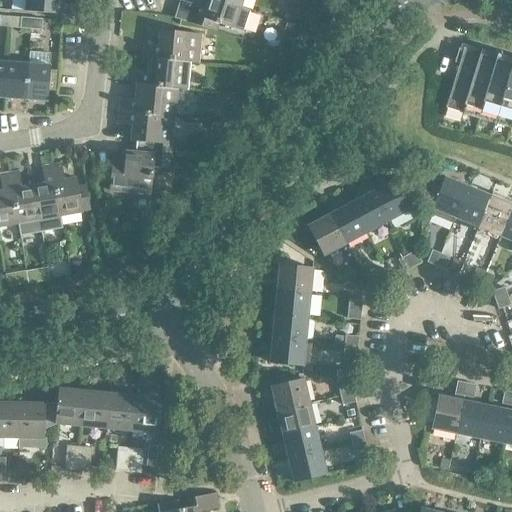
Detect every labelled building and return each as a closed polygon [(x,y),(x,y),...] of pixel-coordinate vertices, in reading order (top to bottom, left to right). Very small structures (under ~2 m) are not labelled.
[(61,3),(61,0),(25,0),(25,11),(74,17),(75,4),(61,3)] [(217,0),(206,0),(204,8),(180,0),(175,18),(194,24),(216,32),(219,24),(233,28),(242,32),(249,10),(240,7),(217,0)] [(31,19),(21,18),(20,28),(30,29),(31,19)] [(31,19),(30,29),(41,30),(42,20),(31,19)] [(148,58),(188,62),(197,63),(200,34),(160,30),(159,46),(144,44),(143,58),(148,58)] [(287,53),(297,41),(282,37),(278,50),(287,53)] [(511,64),(462,49),(445,108),(511,128),(511,64)] [(188,62),(148,58),(147,73),(132,71),(131,85),(136,85),(176,89),(185,90),(188,62)] [(28,64),(6,62),(3,98),(25,100),(28,64)] [(50,66),(49,66),(28,64),(25,100),(47,101),(50,66)] [(120,98),(119,111),(173,116),(176,89),(136,85),(135,100),(120,98)] [(173,116),(119,111),(118,124),(132,126),(130,141),(135,142),(173,145),(173,144),(171,144),(173,116)] [(173,145),(135,142),(134,153),(125,152),(124,159),(111,158),(108,191),(150,195),(153,168),(170,170),(173,145)] [(61,164),(51,166),(62,227),(65,226),(63,215),(82,212),(82,210),(89,209),(85,186),(77,187),(76,178),(64,180),(61,164)] [(44,184),(33,186),(39,219),(57,216),(59,227),(62,227),(51,166),(41,168),(44,184)] [(17,223),(39,219),(33,186),(21,188),(18,172),(8,173),(17,223)] [(0,226),(17,223),(8,173),(0,174),(0,182),(1,191),(0,191),(0,226)] [(445,177),(443,181),(423,173),(425,205),(432,208),(430,214),(452,224),(455,218),(468,187),(445,177)] [(394,180),(372,192),(388,221),(409,209),(394,180)] [(455,218),(478,227),(490,196),(468,187),(455,218)] [(388,221),(372,192),(351,203),(366,232),(388,221)] [(478,227),(500,236),(511,206),(511,204),(490,196),(478,227)] [(345,244),(366,232),(351,203),(330,214),(345,244)] [(511,241),(511,206),(500,236),(511,241)] [(345,244),(330,214),(308,226),(324,255),(345,244)] [(435,266),(440,254),(431,250),(426,262),(435,266)] [(414,251),(406,255),(412,267),(421,263),(414,251)] [(440,254),(435,266),(444,270),(449,257),(440,254)] [(406,255),(398,260),(404,272),(412,267),(406,255)] [(81,260),(71,263),(73,272),(83,269),(81,260)] [(463,262),(457,260),(450,263),(448,268),(458,273),(463,262)] [(279,266),(277,290),(309,293),(311,269),(279,266)] [(383,268),(374,272),(381,284),(389,280),(383,268)] [(480,284),(485,272),(475,268),(471,281),(480,284)] [(374,272),(366,277),(372,289),(381,284),(374,272)] [(485,272),(480,284),(489,288),(494,275),(485,272)] [(4,274),(7,288),(13,286),(11,273),(4,274)] [(23,273),(12,276),(14,285),(25,283),(23,273)] [(494,300),(507,296),(504,287),(491,291),(494,300)] [(309,293),(277,290),(274,314),(307,317),(309,293)] [(510,305),(507,296),(494,300),(498,310),(510,305)] [(347,309),(361,310),(362,301),(348,299),(347,309)] [(361,310),(347,309),(346,319),(360,320),(361,310)] [(305,341),(307,317),(274,314),(272,338),(305,341)] [(358,337),(344,335),(344,345),(357,346),(358,337)] [(305,341),(272,338),(270,362),(302,365),(305,341)] [(357,346),(344,345),(343,354),(356,356),(357,346)] [(271,388),(277,412),(309,404),(303,380),(271,388)] [(466,383),(457,381),(454,394),(463,396),(466,383)] [(340,396),(353,393),(350,383),(337,386),(340,396)] [(466,383),(463,396),(473,398),(476,385),(466,383)] [(54,425),(81,427),(84,391),(58,389),(54,425)] [(106,430),(109,393),(84,391),(81,427),(106,430)] [(511,397),(511,392),(503,391),(501,404),(510,406),(511,397)] [(135,396),(109,393),(106,430),(131,432),(135,396)] [(355,402),(353,393),(340,396),(342,405),(355,402)] [(135,396),(131,432),(131,437),(136,438),(143,435),(148,435),(148,433),(158,434),(161,398),(147,397),(135,396)] [(463,401),(439,396),(432,429),(456,434),(463,401)] [(486,407),(463,401),(456,434),(479,439),(486,407)] [(6,438),(18,438),(18,403),(0,402),(0,446),(6,446),(6,438)] [(44,449),(44,403),(18,403),(18,438),(18,448),(44,449)] [(282,435),(315,427),(309,404),(277,412),(282,435)] [(502,444),(509,412),(486,407),(479,439),(502,444)] [(511,412),(509,412),(502,444),(511,446),(511,412)] [(320,451),(315,427),(282,435),(288,459),(320,451)] [(351,442),(364,439),(362,430),(348,433),(351,442)] [(366,449),(364,439),(351,442),(353,452),(366,449)] [(66,446),(64,470),(77,471),(79,447),(66,446)] [(79,447),(77,471),(89,472),(90,466),(91,448),(79,447)] [(130,449),(117,448),(115,472),(128,473),(130,449)] [(130,449),(128,473),(140,474),(142,450),(130,449)] [(293,483),(326,475),(320,451),(288,459),(293,483)] [(156,457),(147,456),(146,466),(155,467),(156,457)] [(31,458),(17,458),(17,479),(17,482),(30,482),(31,458)] [(439,467),(447,469),(449,460),(441,458),(439,467)] [(197,511),(219,508),(217,493),(185,499),(187,508),(179,509),(177,500),(156,504),(157,511),(197,511)]
